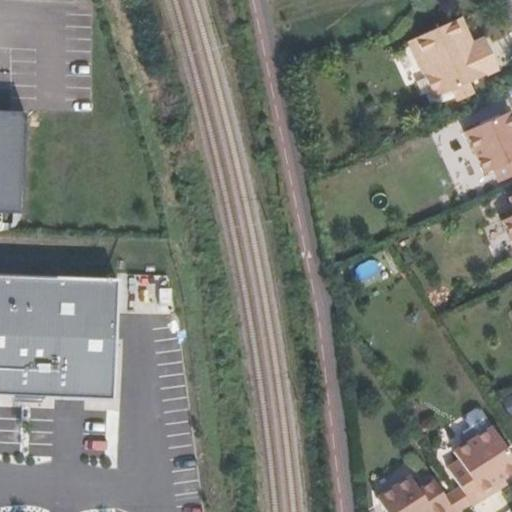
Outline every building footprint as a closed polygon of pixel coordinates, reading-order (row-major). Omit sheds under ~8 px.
[(481,41),(469,47),(457,21),(436,31),(405,44),(432,101),(449,93),(455,104),(470,97),(465,86),(494,71),(481,41)] [(511,128),(506,115),(462,135),(482,176),(491,172),(497,185),(511,177),(511,128)] [(0,221),(19,222),(22,120),(0,119),(0,221)] [(511,198),(506,201),(511,213),(511,217),(499,223),(511,250),(511,198)] [(106,272),(0,267),(0,386),(106,390),(106,272)] [(472,509),(496,492),(506,485),(502,481),(511,474),(511,462),(490,429),(452,456),(458,464),(447,473),(459,491),(452,496),(462,511),(463,511),(470,507),(472,509)] [(462,511),(452,496),(445,501),(433,483),(419,493),(409,480),(376,502),(382,511),(462,511)]
